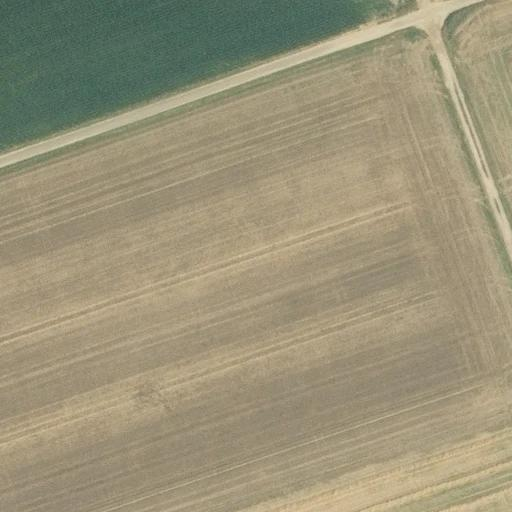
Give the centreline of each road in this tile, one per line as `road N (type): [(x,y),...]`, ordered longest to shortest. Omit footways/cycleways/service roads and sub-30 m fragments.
road 1 (track): [(0,167),(482,0)]
road 2 (track): [(511,232),(428,0)]
